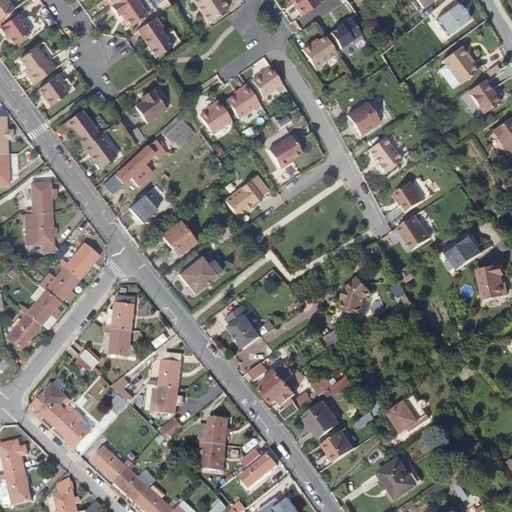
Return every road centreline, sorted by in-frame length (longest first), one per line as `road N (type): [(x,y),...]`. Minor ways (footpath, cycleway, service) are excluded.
road 1 (residential): [(127,254),(331,511)]
road 2 (residential): [(0,80),(127,254)]
road 3 (residential): [(271,43),(379,229)]
road 4 (residential): [(3,402),(127,254)]
road 5 (residential): [(3,402),(121,511)]
